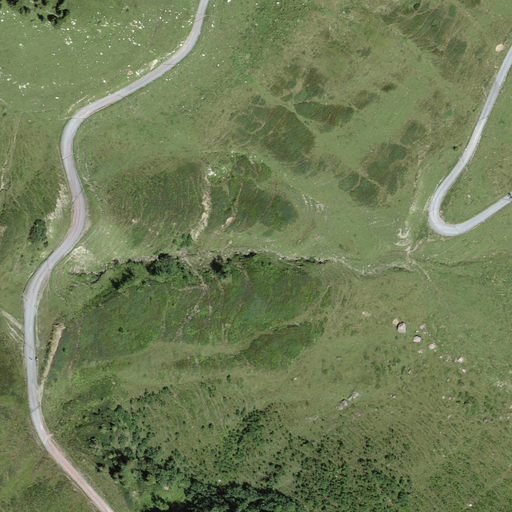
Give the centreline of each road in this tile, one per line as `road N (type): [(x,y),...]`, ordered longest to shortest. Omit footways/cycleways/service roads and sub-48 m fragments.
road 1 (track): [(203,0),(191,41),(176,59),(70,126),(76,230),(28,299),(36,426),(108,511)]
road 2 (track): [(511,193),(448,233),(432,228),(434,205),(511,52)]
